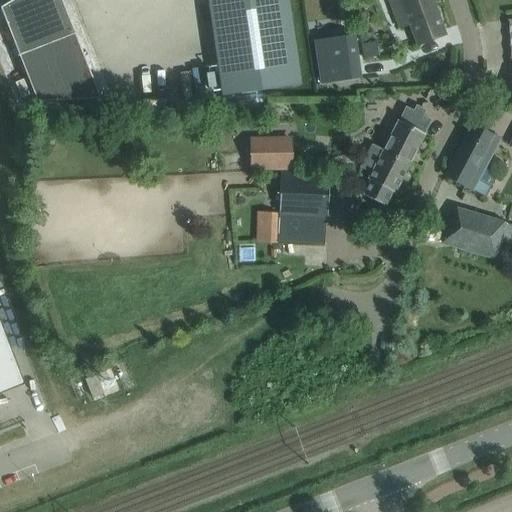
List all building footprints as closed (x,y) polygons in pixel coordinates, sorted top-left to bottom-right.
[(16,55),(16,56),(75,33),(75,32),(73,33),(60,0),(11,0),(10,1),(13,7),(2,11),(0,7),(0,9),(18,54),(16,55)] [(206,0),(221,96),(300,85),(287,0),(206,0)] [(445,36),(431,0),(387,0),(400,29),(408,26),(415,47),(445,36)] [(75,33),(16,56),(17,56),(18,56),(36,101),(37,101),(36,98),(44,95),(46,100),(46,101),(99,98),(74,34),(75,33)] [(353,35),(313,41),(320,83),(360,78),(357,59),(355,45),(353,35)] [(376,42),(360,45),(363,59),(378,56),(376,42)] [(398,120),(382,150),(409,163),(424,134),(423,134),(430,122),(431,120),(422,116),(425,110),(415,105),(412,111),(405,107),(398,120)] [(444,176),(465,187),(472,174),(478,178),(498,140),(471,125),(444,176)] [(290,167),(290,149),(290,139),(269,140),(250,140),(250,168),(290,167)] [(372,144),(360,168),(370,173),(367,179),(371,181),(369,186),(367,185),(362,195),(384,206),(391,191),(394,193),(409,163),(382,150),(372,144)] [(276,214),(325,217),(328,175),(278,172),(276,214)] [(442,242),(503,261),(511,232),(511,225),(464,211),(460,224),(448,221),(442,242)] [(262,247),(283,248),(284,218),(263,217),(262,247)] [(0,390),(7,388),(7,387),(20,382),(21,385),(24,384),(0,323),(0,390)] [(102,393),(95,375),(84,379),(91,398),(102,393)]
